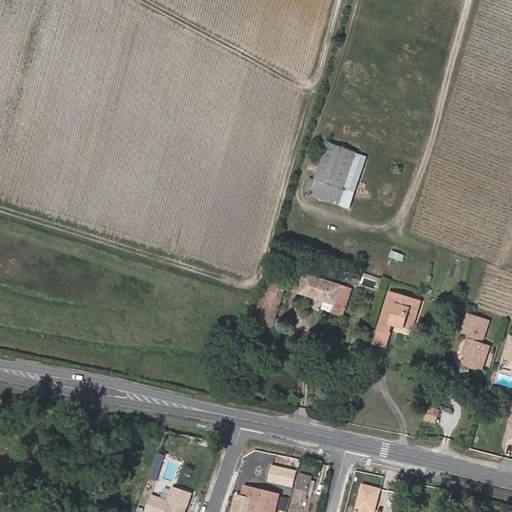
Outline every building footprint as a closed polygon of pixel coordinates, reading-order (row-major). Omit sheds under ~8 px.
[(316,181),(345,190),(357,154),(328,145),(316,181)] [(366,157),(357,154),(345,190),(341,203),(350,206),(366,157)] [(305,191),(309,180),(299,177),(296,188),(305,191)] [(312,195),(313,193),(316,181),(309,179),(309,180),(305,191),(305,192),(312,195)] [(345,190),(316,181),(313,193),(341,203),(345,190)] [(338,303),(347,306),(351,292),(343,290),(344,287),(299,273),(293,291),(337,305),(338,303)] [(263,290),(252,328),(259,330),(270,292),(263,290)] [(270,292),(259,330),(264,332),(266,325),(273,327),(283,296),(270,292)] [(394,326),(404,329),(411,308),(419,310),(422,302),(390,292),(375,344),(387,348),(394,326)] [(338,303),(337,305),(335,313),(344,316),(347,306),(338,303)] [(411,308),(404,329),(413,331),(419,310),(411,308)] [(471,341),(468,340),(464,354),(468,355),(465,365),(482,370),(489,347),(479,343),(481,337),(483,338),(488,321),(468,315),(463,332),(470,334),(472,335),(471,341)] [(501,371),(511,373),(511,364),(511,359),(511,357),(505,355),(501,371)] [(428,407),(427,413),(439,417),(440,410),(428,407)] [(439,417),(427,413),(425,421),(437,424),(439,417)] [(298,471),(274,466),(271,481),(295,486),(298,471)] [(313,479),(302,476),(294,502),(301,504),(302,500),(306,501),(309,491),(314,492),(317,483),(312,481),(313,479)] [(373,511),(379,491),(362,487),(357,508),(361,509),(359,511),(370,511),(372,511),(373,511)] [(152,497),(147,511),(184,511),(185,511),(186,509),(188,508),(192,495),(173,489),(168,502),(152,497)] [(275,511),(280,495),(250,489),(248,499),(242,498),(238,511),(275,511)]
